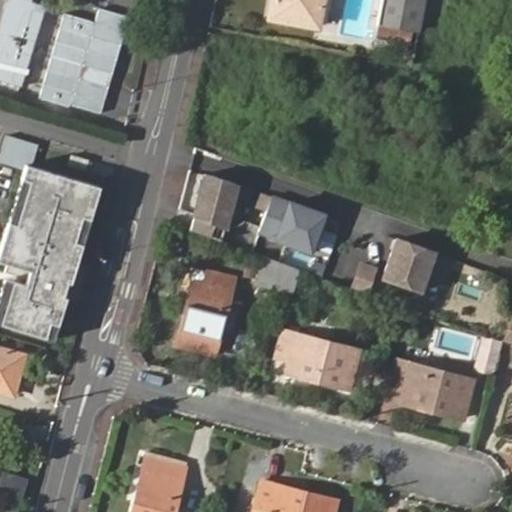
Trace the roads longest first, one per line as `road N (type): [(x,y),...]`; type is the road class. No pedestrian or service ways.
road 1 (tertiary): [(105,372),(199,0)]
road 2 (residential): [(105,372),(471,479)]
road 3 (tertiary): [(176,0),(84,364)]
road 4 (unknown): [(159,165),(511,270)]
